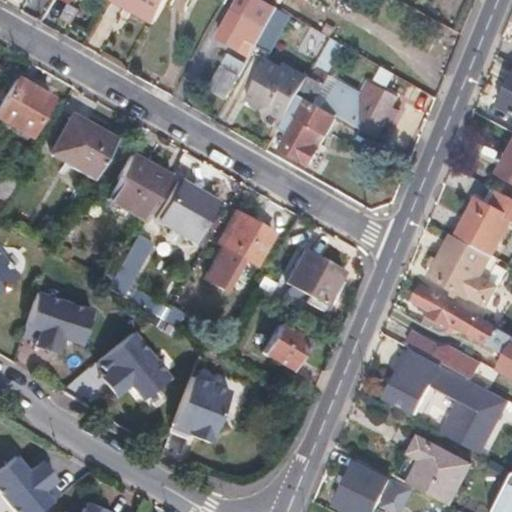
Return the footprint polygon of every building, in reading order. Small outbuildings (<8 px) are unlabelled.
[(163,0),(118,0),(153,19),(163,0)] [(245,0),(270,14),(275,6),(264,0),(245,0)] [(266,22),(233,4),(215,37),(237,50),(244,38),(254,44),(266,22)] [(270,14),(266,22),(254,44),(268,52),(273,44),(282,26),(289,14),(275,6),(270,14)] [(202,33),(187,24),(162,68),(178,77),(202,33)] [(300,35),(282,26),(273,44),(291,53),(300,35)] [(340,43),(327,36),(306,74),(310,77),(319,82),(340,43)] [(277,68),(265,61),(243,100),(257,108),(265,121),(273,125),(268,134),(272,136),(291,102),(296,93),(305,76),(280,63),(277,68)] [(237,75),(215,63),(202,86),(224,98),(237,75)] [(319,82),(310,77),(303,88),(317,96),(323,85),(319,82)] [(511,77),(497,105),(511,112),(511,77)] [(48,97),(14,78),(0,101),(0,120),(25,135),(48,97)] [(382,90),(374,85),(357,115),(366,119),(382,90)] [(395,97),(382,90),(366,119),(379,127),(384,119),(395,97)] [(306,99),(296,93),(291,102),(301,108),(306,99)] [(306,99),(301,108),(296,116),(298,117),(319,130),(325,133),(335,115),(306,99)] [(112,140),(68,116),(48,152),(92,177),(112,140)] [(295,117),(293,116),(285,130),(289,132),(298,117),(296,116),(295,117)] [(298,117),(289,132),(280,148),(308,163),(317,148),(311,144),(319,130),(298,117)] [(388,121),(384,119),(379,127),(384,130),(388,121)] [(325,133),(319,130),(311,144),(317,148),(325,133)] [(511,149),(499,173),(511,180),(511,149)] [(167,174),(127,151),(101,197),(106,200),(142,220),(167,174)] [(15,181),(2,174),(0,177),(0,196),(5,199),(15,181)] [(214,202),(176,179),(155,218),(193,240),(214,202)] [(488,204),(475,197),(454,236),(489,255),(510,216),(511,216),(511,198),(496,190),(488,204)] [(142,220),(106,200),(98,216),(133,236),(135,232),(142,220)] [(270,230),(238,212),(214,257),(232,268),(239,256),(252,263),(270,230)] [(135,232),(133,236),(106,285),(120,293),(150,241),(135,232)] [(454,236),(452,235),(429,276),(486,307),(498,284),(480,274),(491,256),(489,255),(454,236)] [(340,271),(302,248),(284,281),(303,293),(300,299),(318,310),(340,271)] [(0,255),(0,285),(15,273),(0,255)] [(458,306),(420,285),(412,300),(426,308),(423,314),(447,327),(449,323),(458,306)] [(88,306),(33,288),(19,332),(36,337),(34,343),(48,348),(50,342),(58,345),(62,335),(76,340),(88,306)] [(511,335),(458,306),(449,323),(506,355),(497,372),(511,380),(511,335)] [(307,340),(277,323),(260,351),(290,368),(307,340)] [(131,330),(93,360),(103,372),(117,390),(127,383),(139,399),(167,377),(131,330)] [(434,343),(412,330),(404,345),(413,350),(469,381),(479,362),(452,347),(435,348),(434,343)] [(58,345),(50,342),(48,348),(57,351),(58,345)] [(479,455),(508,401),(469,381),(413,350),(386,399),(414,415),(430,387),(463,405),(446,437),(479,455)] [(103,372),(99,375),(113,394),(117,390),(103,372)] [(225,394),(187,378),(168,423),(186,431),(184,435),(203,443),(225,394)] [(168,423),(167,428),(184,435),(186,431),(168,423)] [(468,465),(419,439),(396,477),(446,505),(468,465)] [(12,458),(0,467),(0,496),(12,511),(34,511),(56,495),(47,483),(52,480),(43,468),(38,472),(33,465),(24,473),(12,458)] [(37,462),(33,465),(38,472),(43,468),(37,462)] [(371,511),(386,481),(354,465),(334,506),(346,511),(371,511)] [(511,511),(511,477),(494,511),(511,511)]
